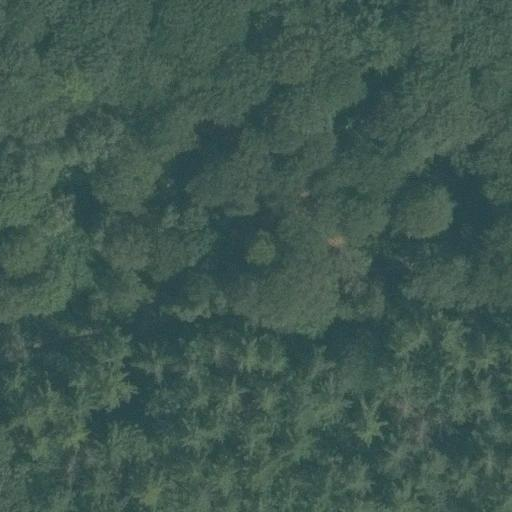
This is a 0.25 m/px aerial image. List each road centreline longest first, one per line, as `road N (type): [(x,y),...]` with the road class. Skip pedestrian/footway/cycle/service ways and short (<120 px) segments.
road 1 (track): [(143,323),(279,281),(511,261)]
road 2 (track): [(114,511),(143,323)]
road 3 (track): [(143,323),(189,170)]
road 4 (track): [(0,360),(88,331),(143,323)]
